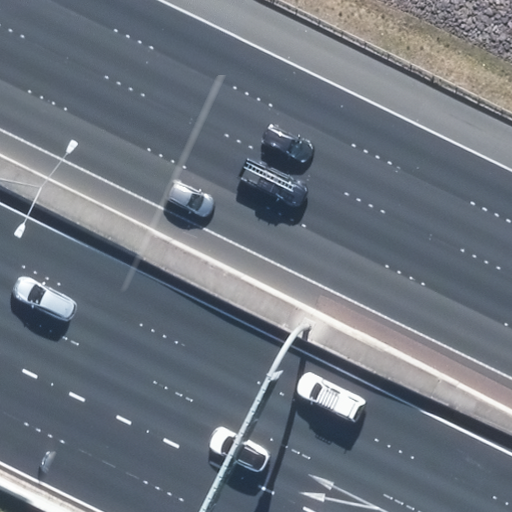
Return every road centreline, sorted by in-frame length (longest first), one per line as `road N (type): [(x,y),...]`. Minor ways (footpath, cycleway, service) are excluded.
road 1 (motorway): [(0,25),(511,275)]
road 2 (motorway): [(391,511),(0,320)]
